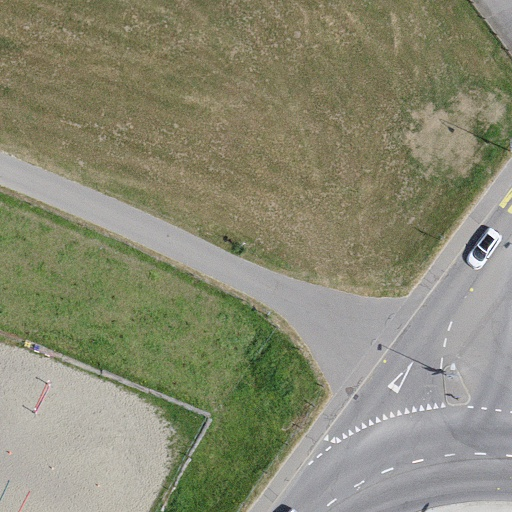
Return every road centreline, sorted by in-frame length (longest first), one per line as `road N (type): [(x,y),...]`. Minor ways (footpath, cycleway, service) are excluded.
road 1 (unclassified): [(441,358),(0,166)]
road 2 (tertiary): [(511,237),(453,317),(441,358)]
road 3 (tertiary): [(442,440),(320,511)]
